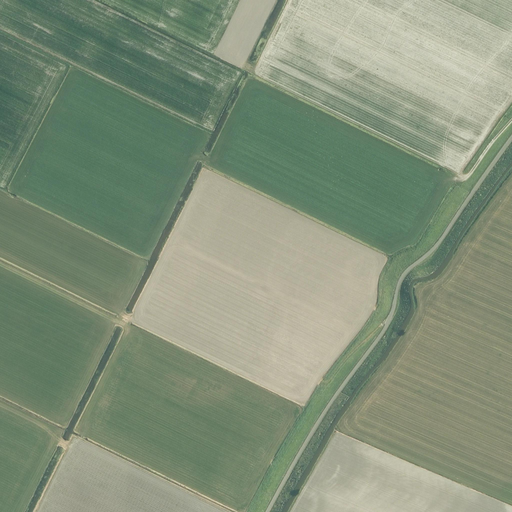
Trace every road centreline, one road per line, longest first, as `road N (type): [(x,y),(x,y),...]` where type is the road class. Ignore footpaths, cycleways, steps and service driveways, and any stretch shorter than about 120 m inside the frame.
road 1 (unclassified): [(511,136),(432,249),(400,277),(386,324),(324,409),(266,511)]
road 2 (track): [(129,318),(302,399),(389,317)]
